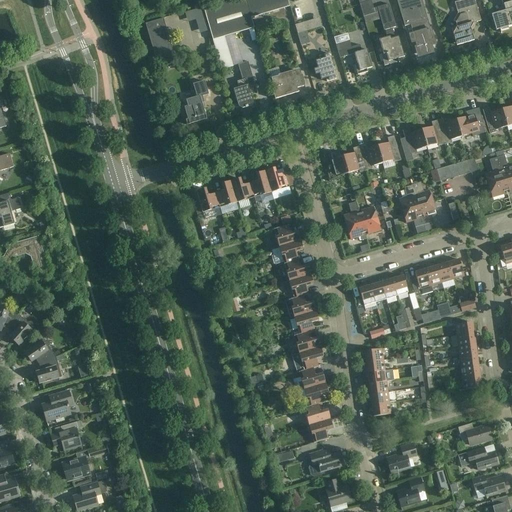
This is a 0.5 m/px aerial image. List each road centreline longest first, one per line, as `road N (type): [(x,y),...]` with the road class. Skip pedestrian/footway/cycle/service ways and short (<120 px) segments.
road 1 (tertiary): [(209,511),(114,187)]
road 2 (residential): [(381,511),(360,433),(339,275)]
road 3 (residential): [(299,133),(511,67)]
road 4 (residential): [(511,429),(479,234)]
road 5 (residential): [(114,187),(299,133)]
road 6 (residential): [(0,358),(24,393),(55,511)]
road 7 (residential): [(339,275),(299,133)]
road 8 (residential): [(339,275),(479,234)]
road 9 (tertiary): [(48,0),(58,46),(94,118)]
road 10 (tertiary): [(94,118),(92,70),(62,0)]
